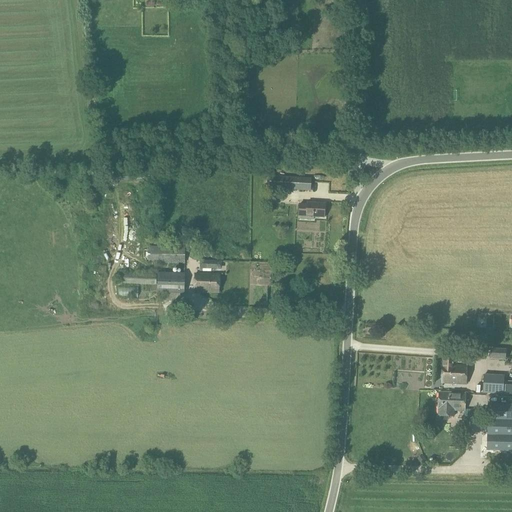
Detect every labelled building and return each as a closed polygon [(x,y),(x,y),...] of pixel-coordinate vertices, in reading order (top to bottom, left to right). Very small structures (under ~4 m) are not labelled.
[(311,179),(269,176),(268,193),(282,194),(282,190),(311,192),(311,179)] [(307,205),(299,204),(298,220),(313,221),(314,217),(324,218),(325,204),(307,203),(307,205)] [(185,241),(148,241),(148,263),(185,264),(185,241)] [(221,270),(221,262),(201,261),(200,269),(202,269),(202,271),(210,272),(211,270),(221,270)] [(184,294),(185,274),(158,273),(158,275),(119,274),(119,284),(157,286),(157,293),(166,294),(165,301),(180,302),(180,294),(184,294)] [(219,275),(195,274),(194,292),(218,293),(219,275)] [(288,302),(289,296),(282,296),(282,301),(278,305),(285,305),(288,302)] [(490,349),(490,360),(505,360),(506,350),(490,349)] [(466,384),(466,366),(453,366),(454,358),(443,358),(442,383),(466,384)] [(504,376),(483,375),(482,393),(503,395),(504,376)] [(439,416),(440,416),(440,418),(441,420),(442,420),(446,421),(448,420),(448,419),(449,416),(453,416),(453,411),(464,411),(465,394),(439,393),(439,410),(439,416)] [(511,404),(511,405),(511,404),(488,404),(487,450),(511,451),(511,404)]
